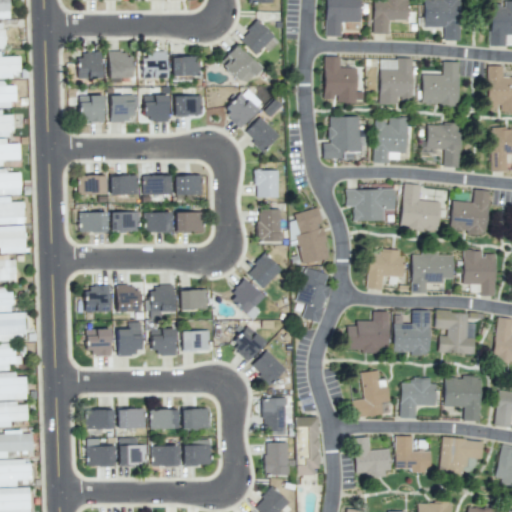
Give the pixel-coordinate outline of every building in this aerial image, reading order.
[(357,22),(357,0),(323,0),(323,36),(339,36),(339,21),(357,22)] [(405,20),(405,0),(370,0),(371,34),(386,33),(386,20),(405,20)] [(457,40),(457,0),(421,0),(421,26),(442,27),(441,40),(457,40)] [(511,34),(511,0),(500,0),(500,3),(487,3),(487,46),(503,46),(503,35),(511,34)] [(236,38),(252,54),(271,37),(256,20),(236,38)] [(240,85),(258,69),(235,45),(218,61),(240,85)] [(98,78),(99,52),(76,51),(76,78),(98,78)] [(105,52),(106,78),(130,77),(129,51),(105,52)] [(163,53),(138,53),(139,78),(164,77),(163,53)] [(18,56),(0,56),(0,78),(18,78),(18,56)] [(195,56),(169,57),(169,75),(196,74),(195,56)] [(321,98),(334,98),(334,102),(353,103),(354,68),(337,67),(337,56),(322,56),(321,98)] [(377,59),(376,103),(395,104),(395,98),(409,99),(410,60),(377,59)] [(455,105),(456,62),(440,62),(439,74),(419,74),(418,105),(455,105)] [(511,112),(511,76),(500,76),(500,66),(485,66),(484,108),(497,108),(497,112),(511,112)] [(0,107),(12,107),(11,85),(3,85),(2,80),(0,80),(0,107)] [(237,127),(256,109),(239,91),(221,109),(237,127)] [(164,94),(140,95),(141,120),(165,120),(164,94)] [(101,121),(100,95),(76,95),(77,122),(101,121)] [(107,120),(134,120),(134,95),(106,95),(107,120)] [(198,95),(170,96),(171,115),(198,115),(198,95)] [(0,136),(10,137),(10,114),(0,114),(0,136)] [(241,133),(261,151),(276,135),(257,116),(241,133)] [(320,159),(338,158),(338,151),(357,151),(356,116),(326,117),(326,142),(320,142),(320,159)] [(403,152),(404,118),(384,117),(384,120),(372,120),(371,162),(386,163),(386,152),(403,152)] [(440,167),(457,167),(458,124),(424,124),(423,140),(420,140),(419,153),(428,153),(428,149),(441,149),(440,167)] [(488,171),(504,171),(504,162),(511,162),(511,127),(487,129),(488,171)] [(1,160),(19,159),(18,143),(4,144),(4,138),(0,138),(0,165),(1,166),(1,160)] [(0,195),(18,195),(18,172),(4,172),(4,168),(0,168),(0,195)] [(275,197),(276,170),(253,170),(252,197),(275,197)] [(102,175),(74,175),(75,194),(102,194),(102,175)] [(107,175),(107,195),(135,194),(134,175),(107,175)] [(167,175),(139,175),(140,195),(167,194),(167,175)] [(199,194),(199,175),(171,176),(171,194),(199,194)] [(397,226),(435,230),(438,202),(416,200),(418,185),(401,183),(397,226)] [(343,189),(343,206),(350,206),(350,221),(381,221),(381,209),(392,210),(392,189),(343,189)] [(449,201),(447,229),(465,230),(465,234),(484,235),(485,191),(471,190),(470,202),(449,201)] [(0,224),(22,224),(22,201),(8,202),(8,196),(0,196),(0,224)] [(291,213),(293,221),(285,223),(289,240),(294,239),(300,263),(327,257),(315,208),(291,213)] [(277,209),(254,209),(255,241),(278,241),(277,209)] [(136,211),(108,212),(108,232),(136,231),(136,211)] [(168,231),(167,211),(140,212),(141,232),(168,231)] [(75,212),(76,232),(104,232),(103,212),(75,212)] [(173,232),(200,232),(200,212),(172,212),(173,232)] [(22,225),(0,226),(0,253),(23,253),(22,225)] [(363,288),(379,290),(380,275),(400,277),(402,252),(378,250),(377,254),(366,253),(363,288)] [(459,283),(477,283),(477,295),(492,296),(492,254),(480,253),(480,250),(460,250),(459,283)] [(244,272),(260,288),(278,271),(262,254),(244,272)] [(408,292),(423,292),(423,283),(441,283),(441,278),(450,278),(450,254),(409,254),(408,292)] [(0,255),(0,280),(13,280),(13,256),(0,255)] [(316,322),(329,275),(302,268),(293,302),(303,304),(299,318),(316,322)] [(257,311),(251,306),(260,296),(242,279),(226,297),(250,319),(257,311)] [(106,311),(105,286),(82,287),(82,311),(106,311)] [(113,312),(137,311),(137,286),(112,286),(113,312)] [(170,286),(146,287),(147,319),(157,319),(157,312),(171,312),(170,286)] [(9,288),(0,288),(0,311),(10,312),(9,288)] [(176,309),(204,309),(204,289),(176,290),(176,309)] [(426,353),(427,310),(409,310),(409,323),(400,323),(400,315),(391,315),(390,353),(426,353)] [(344,325),(344,351),(385,351),(386,311),(369,311),(369,321),(353,321),(353,325),(344,325)] [(435,352),(471,353),(471,338),(464,338),(465,312),(432,311),(431,329),(444,329),(444,336),(436,335),(435,352)] [(0,340),(22,340),(21,313),(0,313),(0,340)] [(511,361),(511,336),(508,336),(511,319),(495,317),(489,359),(511,361)] [(114,354),(139,353),(138,322),(125,322),(125,329),(114,329),(114,354)] [(262,340),(243,325),(228,345),(247,360),(262,340)] [(107,328),(82,329),(83,354),(108,353),(107,328)] [(172,354),(172,329),(147,329),(148,354),(172,354)] [(178,331),(178,351),(207,351),(206,330),(178,331)] [(0,343),(0,370),(6,370),(6,364),(18,363),(18,355),(12,356),(11,343),(0,343)] [(248,366),(267,384),(282,368),(263,350),(248,366)] [(360,399),(349,400),(350,417),(380,415),(379,402),(385,402),(384,379),(376,379),(375,371),(358,372),(360,399)] [(0,399),(24,399),(23,376),(13,377),(13,372),(0,372),(0,399)] [(440,406),(461,407),(460,420),(476,421),(478,376),(459,375),(459,378),(441,377),(440,406)] [(413,405),(433,405),(433,379),(409,379),(409,382),(398,382),(397,418),(413,418),(413,405)] [(511,392),(495,390),(491,426),(507,427),(509,412),(511,412),(511,392)] [(260,398),(259,433),(282,433),(282,398),(260,398)] [(24,402),(0,402),(0,426),(8,426),(8,420),(24,420),(24,402)] [(178,409),(179,428),(206,427),(206,408),(178,409)] [(110,428),(109,409),(82,409),(82,429),(110,428)] [(142,428),(142,409),(114,409),(114,427),(142,428)] [(146,410),(147,429),(175,428),(174,409),(146,410)] [(292,417),(293,475),(317,475),(315,416),(292,417)] [(30,433),(11,433),(11,432),(0,432),(0,451),(30,451),(30,433)] [(409,436),(393,435),(392,468),(407,469),(407,472),(428,472),(428,451),(409,451),(409,436)] [(350,438),(352,473),(362,472),(363,478),(387,476),(385,449),(367,450),(366,437),(350,438)] [(480,441),(439,437),(436,472),(458,474),(459,467),(464,467),(464,458),(478,459),(480,441)] [(143,464),(143,445),(134,445),(133,438),(115,438),(116,465),(143,464)] [(111,465),(110,445),(97,445),(97,439),(83,439),(83,466),(111,465)] [(285,442),(262,443),(262,475),(285,475),(285,442)] [(180,465),(207,464),(207,444),(179,445),(180,465)] [(491,481),(511,484),(511,447),(498,445),(491,481)] [(175,446),(148,446),(148,466),(175,466),(175,446)] [(27,482),(27,459),(0,459),(0,486),(15,486),(14,483),(27,482)] [(0,511),(27,511),(27,487),(0,487),(0,511)] [(251,507),(256,511),(276,511),(285,502),(269,487),(251,507)] [(415,502),(414,511),(447,511),(448,503),(415,502)]
